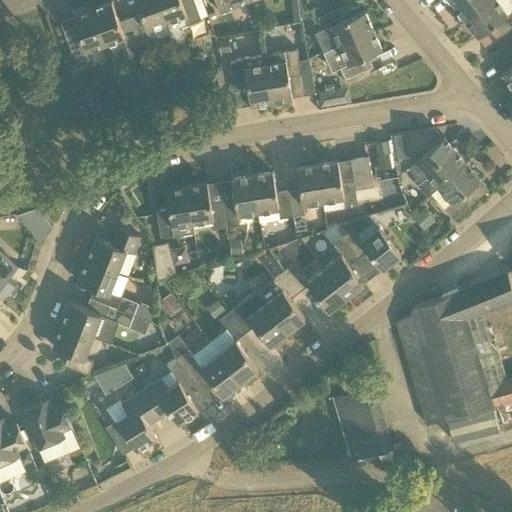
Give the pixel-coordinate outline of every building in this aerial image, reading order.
[(147,29),(167,22),(158,0),(136,0),(141,14),(130,17),(142,51),(153,47),(147,29)] [(170,31),(188,24),(189,25),(202,20),(194,0),(158,0),(167,22),(170,31)] [(233,6),(233,8),(251,1),(251,0),(214,0),(219,12),(233,6)] [(451,0),(465,19),(491,0),(451,0)] [(491,0),(465,19),(478,36),(495,24),(502,33),(511,26),(511,3),(509,0),(491,0)] [(142,51),(130,17),(119,21),(112,2),(92,9),(104,44),(123,38),(126,47),(127,47),(131,58),(142,54),(141,51),(142,51)] [(319,16),(324,28),(315,32),(323,51),(324,51),(374,29),(365,10),(348,17),(342,6),(319,16)] [(85,51),(104,44),(92,9),(72,16),(79,35),(67,40),(76,64),(89,60),(85,51)] [(324,51),(324,52),(332,70),(341,67),(346,78),(370,68),(365,56),(382,48),(374,29),(324,51)] [(229,39),(218,41),(220,53),(231,51),(229,39)] [(286,51),(263,55),(271,101),(292,97),(289,77),(301,75),(297,50),(286,51)] [(248,84),(251,104),(271,101),(263,55),(246,58),(232,60),(235,85),(248,84)] [(511,86),(511,66),(503,72),(511,86)] [(193,89),(208,85),(204,71),(200,72),(199,73),(191,74),(189,75),(190,78),(191,81),(191,82),(193,89)] [(320,105),(333,103),(331,88),(318,90),(320,105)] [(79,107),(84,122),(97,117),(92,103),(79,107)] [(395,147),(408,145),(406,134),(393,136),(395,147)] [(439,186),(467,162),(453,146),(445,137),(429,150),(409,167),(419,178),(426,172),(439,186)] [(376,142),(378,154),(391,152),(389,140),(376,142)] [(338,161),(317,164),(324,201),(342,198),(343,206),(358,204),(356,189),(374,186),(369,155),(351,158),(354,179),(342,181),(338,161)] [(444,208),(453,219),(473,202),(465,192),(481,178),(467,162),(439,186),(452,202),(444,208)] [(300,188),(288,190),(292,215),(304,213),(303,204),(324,201),(317,164),(297,167),(300,188)] [(273,171),(252,175),(258,211),(278,208),(280,217),(292,215),(288,190),(276,192),(273,171)] [(258,211),(252,175),(231,178),(235,199),(223,201),(227,225),(240,223),(238,214),(258,211)] [(208,182),(187,186),(193,223),(212,220),(213,227),(227,225),(223,201),(210,203),(208,182)] [(193,223),(187,186),(154,191),(161,239),(175,237),(175,235),(194,232),(193,223)] [(17,212),(40,238),(53,227),(38,208),(17,212)] [(424,229),(432,222),(422,210),(413,217),(424,229)] [(344,235),(358,255),(367,248),(383,268),(401,254),(369,214),(334,225),(343,236),(344,235)] [(127,249),(130,250),(135,252),(141,235),(117,225),(110,242),(96,236),(87,258),(119,270),(127,249)] [(344,235),(343,236),(335,243),(334,243),(342,254),(325,267),(347,296),(364,283),(348,263),(358,255),(344,235)] [(424,235),(419,238),(418,244),(421,248),(429,243),(424,235)] [(243,253),(241,238),(230,240),(232,255),(243,253)] [(0,288),(6,294),(15,284),(8,278),(18,266),(0,249),(0,288)] [(268,268),(275,277),(285,270),(278,260),(271,251),(260,258),(268,268)] [(118,271),(119,270),(87,258),(78,281),(94,287),(91,295),(109,302),(108,304),(134,313),(139,302),(110,292),(118,271)] [(347,296),(325,267),(308,280),(294,263),(285,270),(300,290),(309,284),(329,309),(347,296)] [(175,265),(157,270),(158,279),(177,272),(175,265)] [(511,377),(506,380),(491,327),(488,328),(483,310),(511,298),(511,297),(511,283),(507,269),(413,307),(414,312),(397,322),(426,424),(446,418),(446,420),(511,402),(511,377)] [(290,298),(300,290),(285,270),(275,277),(276,278),(259,291),(288,330),(305,317),(290,298)] [(288,330),(259,291),(257,293),(255,291),(229,311),(246,333),(255,326),(270,344),(288,330)] [(181,306),(171,293),(160,301),(170,314),(181,306)] [(207,307),(215,318),(226,309),(218,299),(207,307)] [(62,323),(93,335),(102,311),(70,301),(62,323)] [(129,326),(134,313),(108,304),(103,317),(129,326)] [(220,319),(227,328),(227,329),(235,339),(235,338),(237,340),(246,333),(229,311),(220,319)] [(84,356),(93,335),(62,323),(53,346),(69,352),(65,364),(89,373),(94,360),(84,356)] [(258,368),(237,340),(235,338),(235,339),(218,352),(219,353),(241,382),(258,368)] [(223,395),(241,382),(219,353),(218,352),(209,342),(193,354),(189,348),(176,357),(180,363),(196,383),(207,375),(223,395)] [(100,384),(114,376),(120,385),(134,376),(125,363),(95,375),(100,384)] [(142,389),(158,413),(168,407),(178,423),(199,410),(180,379),(169,386),(163,376),(142,389)] [(351,463),(394,454),(380,383),(337,392),(351,463)] [(147,420),(158,413),(142,389),(122,402),(120,399),(106,408),(115,421),(118,419),(137,449),(157,436),(147,420)] [(64,436),(62,429),(72,425),(63,403),(50,408),(47,399),(23,409),(39,446),(64,436)] [(1,419),(0,419),(0,462),(17,455),(15,449),(27,444),(17,422),(5,427),(1,419)] [(20,458),(23,464),(33,460),(29,449),(22,452),(20,458)]
